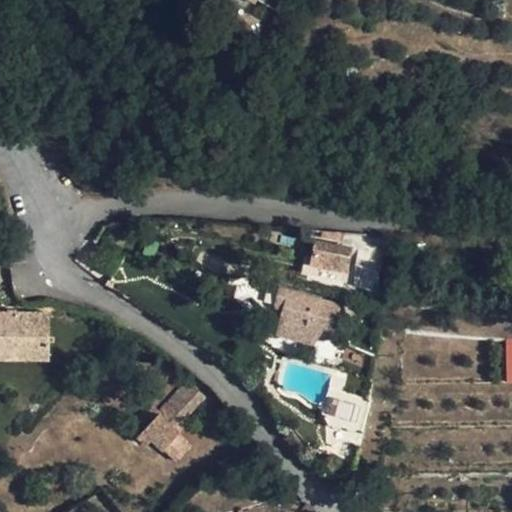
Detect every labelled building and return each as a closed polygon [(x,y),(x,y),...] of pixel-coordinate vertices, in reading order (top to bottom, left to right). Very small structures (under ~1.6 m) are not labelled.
[(304,278),(346,287),(354,247),(313,238),(304,278)] [(236,321),(268,332),(275,311),(263,306),(268,289),(251,283),(236,321)] [(275,311),(268,332),(307,346),(311,334),(323,338),(330,312),(268,289),(263,306),(275,311)] [(49,308),(0,308),(0,354),(50,354),(49,308)] [(145,444),(152,437),(174,460),(191,444),(176,429),(207,399),(189,379),(134,432),(145,444)]
